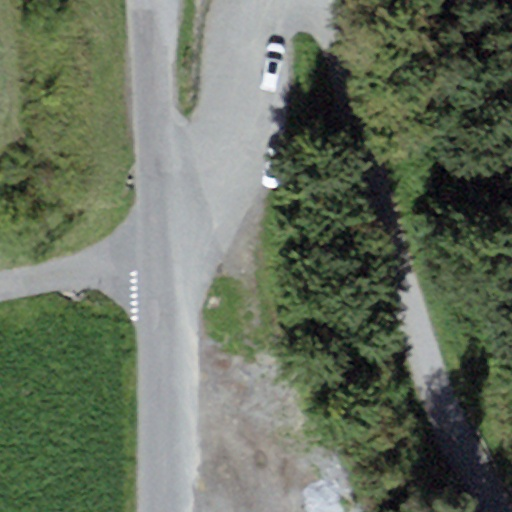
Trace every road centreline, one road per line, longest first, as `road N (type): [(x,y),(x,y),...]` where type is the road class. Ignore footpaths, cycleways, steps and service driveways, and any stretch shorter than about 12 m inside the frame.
road 1 (track): [(498,511),(423,362),(323,36),(285,7),(260,5)]
road 2 (unclassified): [(151,0),(166,258)]
road 3 (unclassified): [(166,258),(163,511)]
road 4 (track): [(260,5),(234,147),(206,193),(165,197)]
road 5 (unclassified): [(166,258),(0,277)]
